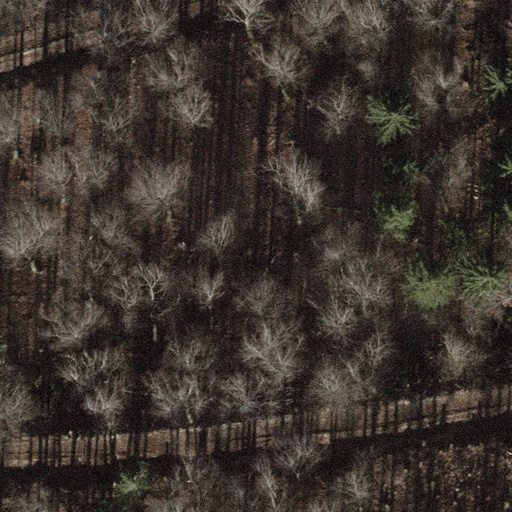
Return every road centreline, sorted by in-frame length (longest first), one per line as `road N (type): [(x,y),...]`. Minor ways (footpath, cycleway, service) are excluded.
road 1 (track): [(0,467),(511,407)]
road 2 (track): [(0,65),(230,0)]
